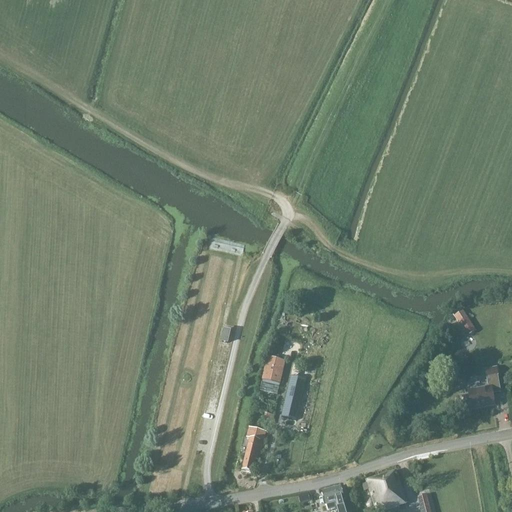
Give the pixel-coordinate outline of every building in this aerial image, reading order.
[(454,316),(458,321),(466,316),(463,311),(454,316)] [(221,343),(227,344),(230,333),(224,331),(221,343)] [(267,357),(261,381),(280,385),(285,362),(267,357)] [(471,412),(480,410),(495,407),(493,395),(501,393),(498,376),(497,368),(484,370),(486,378),(488,387),(467,391),(468,395),(459,397),(461,408),(470,407),(471,412)] [(296,422),(305,380),(291,377),(281,418),(296,422)] [(265,414),(263,422),(272,424),(274,416),(265,414)] [(252,473),(255,460),(258,461),(265,434),(249,429),(246,438),(249,439),(242,471),(252,473)] [(442,461),(430,464),(436,491),(448,488),(442,461)] [(389,511),(399,509),(399,508),(407,505),(396,471),(366,481),(367,484),(362,486),(363,492),(369,490),(375,511),(389,511)] [(340,489),(321,494),(325,508),(334,505),(336,511),(334,511),(345,511),(345,510),(345,509),(340,489)]
